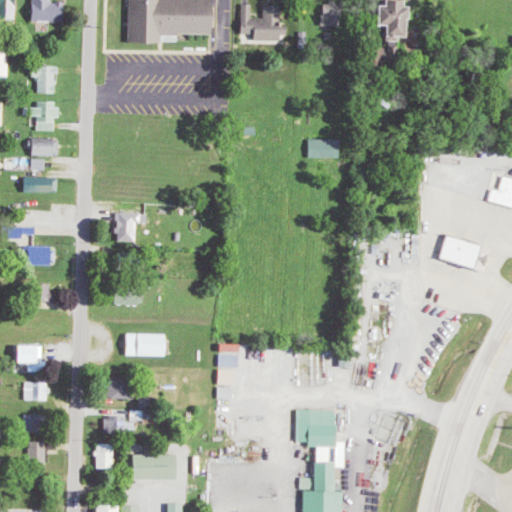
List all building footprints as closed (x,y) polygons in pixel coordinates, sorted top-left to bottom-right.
[(17,18),(16,0),(0,0),(0,9),(1,9),(1,17),(17,18)] [(33,0),(33,20),(63,21),(64,0),(54,0),(33,0)] [(211,34),(210,0),(130,0),(130,42),(163,42),(163,34),(211,34)] [(385,24),(386,40),(404,40),(402,0),(383,0),(384,4),(377,4),(377,24),(385,24)] [(345,1),(324,1),(324,24),(344,25),(345,1)] [(254,17),(254,3),(243,3),(243,33),(256,33),(256,39),(282,39),(282,34),(289,34),(289,24),(283,24),(283,4),(266,4),(266,17),(254,17)] [(0,74),(9,75),(10,52),(0,51),(0,74)] [(57,92),(57,73),(63,73),(63,65),(34,65),(34,76),(40,76),(40,92),(57,92)] [(56,130),(57,116),(61,116),(61,101),(39,100),(39,106),(32,106),(32,115),(40,115),(40,129),(56,130)] [(33,154),(61,154),(61,137),(34,137),(33,154)] [(341,157),(341,138),(310,138),(310,157),(341,157)] [(48,157),(35,157),(35,169),(48,169),(48,157)] [(60,176),(26,175),(26,191),(59,192),(60,176)] [(503,189),(494,187),(492,201),(511,204),(511,176),(505,175),(503,189)] [(119,240),(138,241),(138,222),(150,222),(151,212),(120,212),(119,240)] [(442,258),(487,270),(493,247),(447,235),(442,258)] [(29,264),(57,264),(57,245),(29,245),(29,264)] [(139,255),(124,254),(123,268),(139,269),(139,255)] [(55,283),(36,283),(36,300),(55,301),(55,283)] [(116,303),(142,304),(143,288),(117,287),(116,303)] [(127,354),(168,355),(168,333),(127,332),(127,354)] [(45,344),(16,344),(16,362),(30,362),(30,371),(45,370),(45,344)] [(353,366),(354,354),(343,354),(342,365),(353,366)] [(238,384),(239,369),(221,368),(221,383),(238,384)] [(133,377),(111,376),(111,398),(133,398),(133,377)] [(52,400),(53,381),(29,381),(28,399),(52,400)] [(344,511),(345,491),(336,491),(337,466),(348,467),(348,441),(337,441),(338,409),(300,408),(299,440),(310,441),(310,445),(318,446),(317,477),(305,477),(304,511),(344,511)] [(134,419),(149,419),(150,409),(134,409),(134,419)] [(43,413),(28,414),(28,431),(43,431),(43,413)] [(129,415),(110,415),(109,431),(145,431),(145,422),(129,421),(129,415)] [(50,465),(49,440),(33,441),(33,466),(50,465)] [(99,468),(118,469),(118,443),(99,442),(99,468)] [(135,478),(180,478),(180,453),(135,453),(135,478)] [(184,511),(185,502),(170,502),(169,511),(184,511)]
